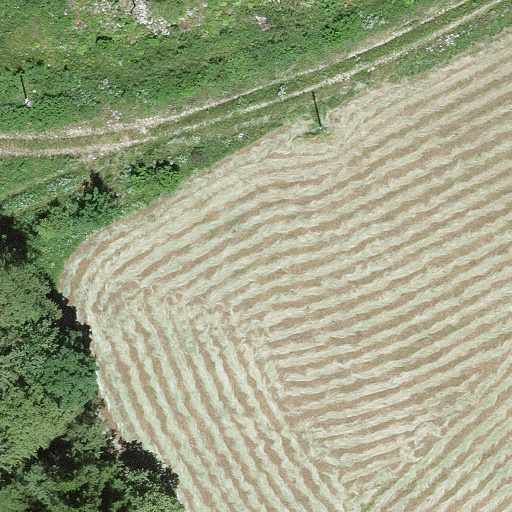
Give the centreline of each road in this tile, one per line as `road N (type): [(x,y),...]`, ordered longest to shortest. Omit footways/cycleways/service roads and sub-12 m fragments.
road 1 (track): [(0,135),(84,144),(249,103),(484,0)]
road 2 (track): [(0,207),(202,115)]
